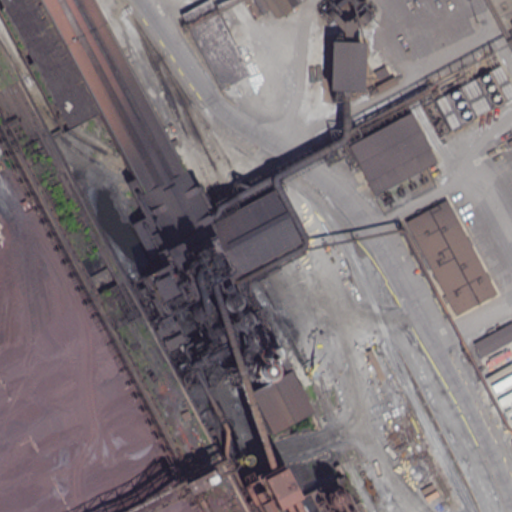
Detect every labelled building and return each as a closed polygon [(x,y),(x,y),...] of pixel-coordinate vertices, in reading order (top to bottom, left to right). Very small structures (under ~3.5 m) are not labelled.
[(0,0),(91,0),(213,228),(363,511),(275,511),(148,280),(106,203),(130,190),(126,182),(89,113),(63,126),(52,130),(8,45),(0,29),(0,0)] [(179,13),(202,0),(207,0),(246,72),(220,87),(179,13)] [(265,0),(277,17),(298,2),(296,0),(265,0)] [(328,41),(361,41),(359,90),(326,90),(328,41)] [(373,70),(384,66),(388,76),(377,80),(373,70)] [(375,86),(394,74),(398,80),(378,92),(375,86)] [(347,144),(410,115),(433,164),(370,194),(347,144)] [(404,221),(454,315),(495,293),(446,199),(404,221)]
